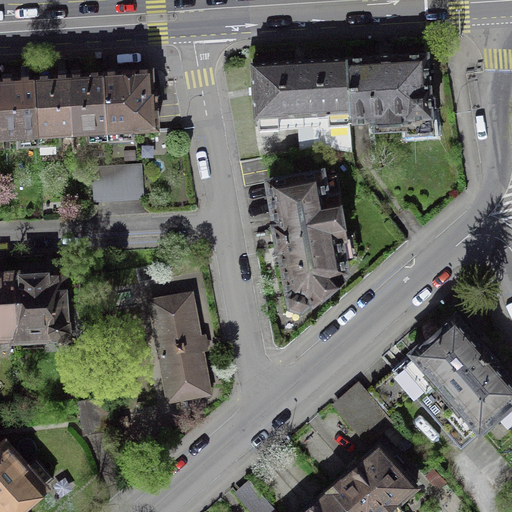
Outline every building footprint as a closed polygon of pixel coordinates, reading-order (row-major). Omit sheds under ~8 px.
[(348,59),(346,59),(350,122),(370,121),(370,126),(406,124),(407,135),(433,133),(431,111),(432,111),(435,107),(435,97),(431,94),(430,94),(430,87),(429,87),(427,54),(395,56),(395,55),(386,56),(376,57),(348,59)] [(350,122),(346,59),(299,61),(252,64),(255,117),(258,117),(259,130),(320,127),(320,147),(352,152),(350,122)] [(103,73),(107,141),(133,139),(132,130),(157,129),(155,94),(160,94),(157,80),(155,70),(137,71),(129,71),(121,72),(103,73)] [(69,75),(73,134),(89,133),(89,142),(105,141),(107,141),(103,73),(83,74),(76,74),(69,75)] [(56,135),(73,134),(69,75),(62,75),(55,76),(34,77),(39,145),(57,144),(56,135)] [(20,146),(39,145),(34,77),(14,79),(14,78),(7,79),(0,78),(0,88),(3,138),(20,137),(20,146)] [(141,164),(109,166),(111,198),(127,197),(144,196),(141,164)] [(92,167),(94,199),(103,198),(111,198),(109,166),(92,167)] [(321,172),(268,181),(276,226),(275,227),(277,238),(279,249),(280,249),(289,295),(287,295),(289,307),(300,311),(310,303),(310,302),(345,272),(343,260),(358,257),(353,234),(341,236),(334,199),(341,198),(337,175),(322,177),(321,172)] [(13,276),(16,336),(56,333),(57,337),(57,339),(58,341),(59,344),(60,346),(62,347),(64,348),(67,349),(69,350),(72,350),(74,350),(77,349),(79,348),(81,346),(82,344),(84,342),(85,340),(85,338),(85,335),(83,303),(80,300),(78,276),(62,277),(61,273),(49,274),(13,276)] [(0,277),(0,333),(15,333),(15,336),(16,336),(13,276),(5,277),(0,277)] [(190,295),(152,302),(170,398),(208,392),(199,344),(190,295)] [(361,385),(360,385),(381,409),(384,406),(389,411),(412,391),(460,447),(511,402),(511,379),(496,361),(490,353),(483,345),(483,346),(455,315),(411,353),(411,352),(392,369),(392,370),(370,390),(370,391),(368,393),(361,385)] [(348,396),(336,406),(357,431),(381,410),(381,409),(360,385),(348,396)] [(79,401),(85,433),(100,431),(116,428),(110,396),(79,401)] [(26,467),(5,443),(0,447),(0,511),(14,511),(53,478),(36,458),(26,467)] [(348,472),(330,488),(350,511),(403,511),(404,511),(397,503),(416,486),(379,444),(361,460),(360,459),(354,465),(347,471),(348,472)] [(252,511),(272,511),(275,510),(252,483),(245,489),(238,496),(252,511)] [(350,511),(330,488),(318,498),(317,497),(310,503),(304,509),(304,510),(302,511),(350,511)]
